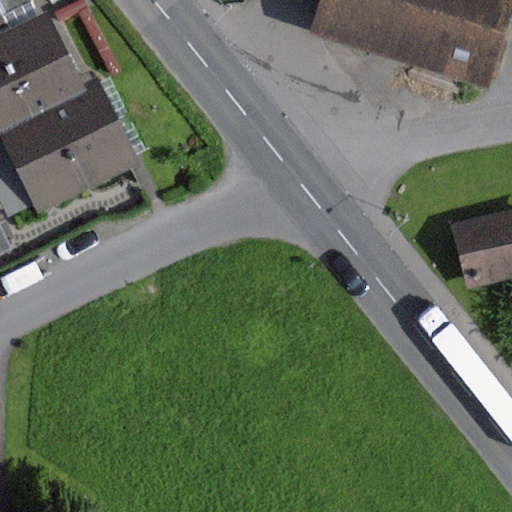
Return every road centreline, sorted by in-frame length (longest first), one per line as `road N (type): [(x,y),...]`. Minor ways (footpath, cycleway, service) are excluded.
road 1 (residential): [(0,323),(307,175)]
road 2 (secondary): [(511,430),(307,175)]
road 3 (secondary): [(307,175),(155,0)]
road 4 (residential): [(511,119),(350,150),(307,175)]
